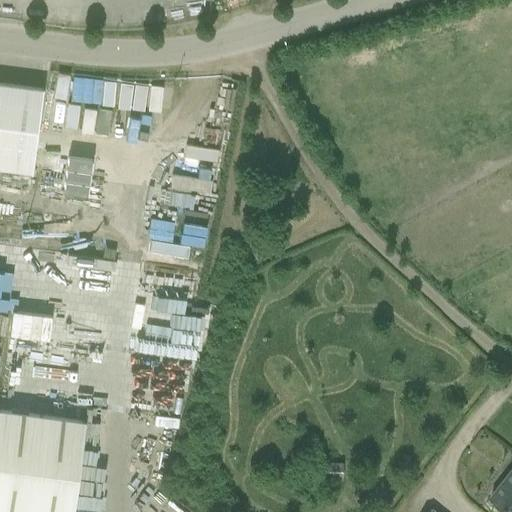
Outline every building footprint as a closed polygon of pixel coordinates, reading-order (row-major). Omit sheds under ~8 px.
[(0,168),(30,173),(42,89),(0,83),(0,168)] [(62,134),(99,140),(103,117),(66,111),(62,134)] [(271,204),(271,206),(272,206),(274,208),(275,209),(275,208),(278,208),(279,207),(280,203),(280,202),(278,198),(279,198),(279,197),(269,199),(270,200),(271,204)] [(0,511),(71,511),(84,421),(0,409),(0,511)] [(511,469),(492,495),(511,511),(511,469)]
